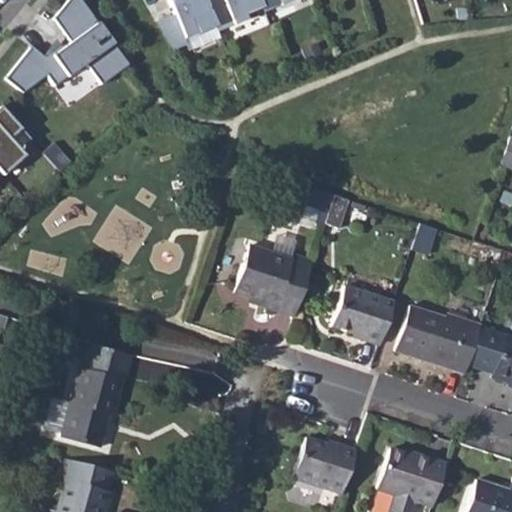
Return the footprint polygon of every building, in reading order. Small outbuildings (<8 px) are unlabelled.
[(126,65),(78,0),(64,0),(47,15),(65,36),(59,43),(55,40),(42,56),(30,47),(4,79),(22,93),(45,76),(53,87),(84,64),(99,85),(126,65)] [(166,0),(173,14),(155,22),(171,50),(187,45),(184,39),(215,26),(205,1),(204,0),(166,0)] [(207,0),(205,1),(215,26),(217,31),(245,20),(243,14),(262,7),(258,0),(207,0)] [(258,0),(262,7),(264,13),(292,1),(291,0),(258,0)] [(0,173),(2,176),(23,156),(18,150),(29,140),(7,115),(0,107),(0,173)] [(511,137),(508,136),(503,150),(511,153),(511,137)] [(511,153),(503,150),(497,165),(511,170),(511,153)] [(323,225),(333,196),(311,188),(304,208),(315,211),(311,221),(323,225)] [(347,200),(333,196),(323,225),(338,229),(347,200)] [(435,230),(419,224),(410,250),(426,256),(435,230)] [(231,288),(246,292),(258,297),(256,302),(292,314),(311,259),(290,253),(288,257),(248,243),(231,288)] [(358,337),(377,344),(392,302),(341,285),(326,323),(359,335),(358,337)] [(246,292),(245,298),(256,302),(258,297),(246,292)] [(393,349),(423,360),(424,357),(444,364),(443,367),(461,373),(478,327),(444,315),(443,318),(408,306),(393,349)] [(0,315),(0,330),(6,333),(11,320),(0,315)] [(511,340),(502,337),(488,377),(511,385),(511,340)] [(79,352),(87,354),(89,346),(81,344),(79,352)] [(89,346),(87,354),(83,369),(80,369),(61,437),(98,448),(105,416),(111,415),(119,382),(123,381),(130,357),(89,346)] [(424,357),(423,360),(443,367),(444,364),(424,357)] [(288,476),(337,494),(351,451),(334,445),(333,449),(301,438),(288,476)] [(373,486),(428,506),(442,463),(411,453),(410,456),(387,447),(373,486)] [(66,511),(115,511),(119,500),(116,499),(121,480),(71,466),(65,484),(74,486),(66,511)] [(488,495),(490,491),(471,484),(461,511),(511,511),(511,487),(508,486),(504,495),(503,500),(488,495)] [(504,495),(490,491),(488,495),(503,500),(504,495)]
